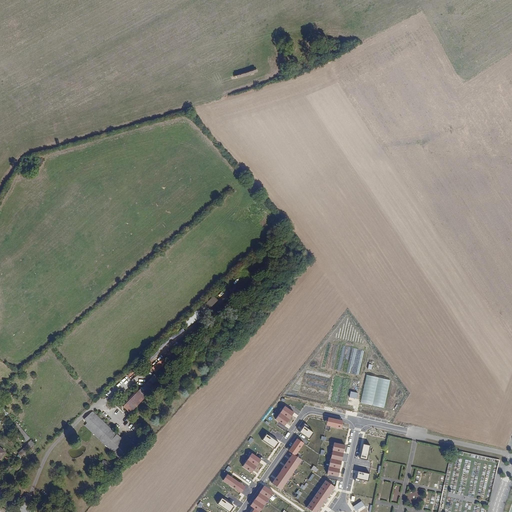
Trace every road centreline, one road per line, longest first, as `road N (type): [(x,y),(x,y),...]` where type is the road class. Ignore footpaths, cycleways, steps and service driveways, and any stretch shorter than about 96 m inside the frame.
road 1 (track): [(201,0),(0,102)]
road 2 (residential): [(358,420),(305,413),(242,511)]
road 3 (unclassified): [(511,455),(358,420)]
